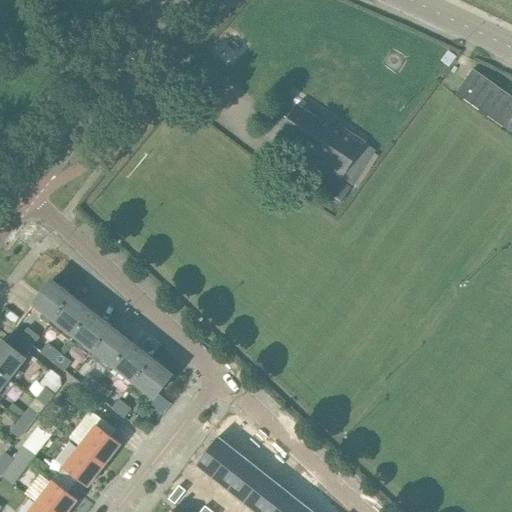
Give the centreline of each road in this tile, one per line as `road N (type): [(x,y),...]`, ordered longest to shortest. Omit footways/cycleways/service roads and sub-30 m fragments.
road 1 (residential): [(218,377),(25,198)]
road 2 (unclassified): [(178,0),(25,198)]
road 3 (residential): [(359,511),(218,377)]
road 4 (residential): [(218,377),(113,511)]
